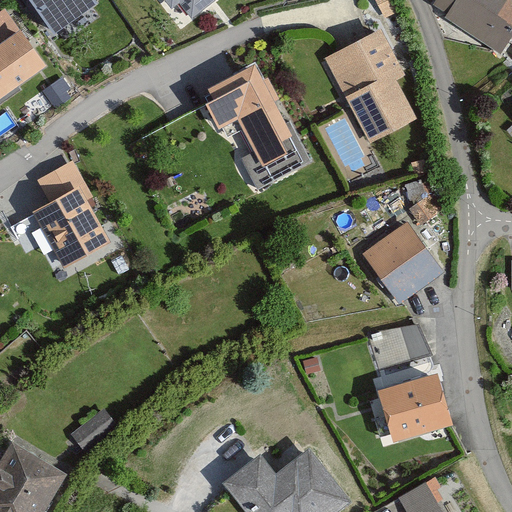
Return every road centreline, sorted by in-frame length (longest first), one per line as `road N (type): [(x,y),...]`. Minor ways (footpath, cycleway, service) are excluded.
road 1 (residential): [(0,176),(127,83),(259,28),(313,21),(355,30)]
road 2 (residential): [(475,220),(463,357),(476,430),(511,505)]
road 3 (residential): [(417,0),(435,42),(475,220)]
